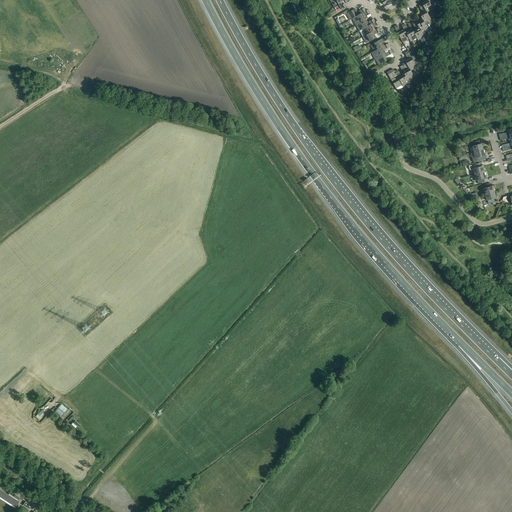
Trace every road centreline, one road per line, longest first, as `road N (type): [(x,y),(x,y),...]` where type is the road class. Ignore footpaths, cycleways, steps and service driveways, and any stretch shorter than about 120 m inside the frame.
road 1 (motorway): [(497,361),(321,165),(219,0)]
road 2 (motorway): [(205,0),(316,179),(460,343)]
road 3 (unclassified): [(385,28),(397,61),(370,78),(366,90),(395,135),(403,165),(439,182),(479,224),(511,217)]
road 4 (unknown): [(0,394),(183,223)]
